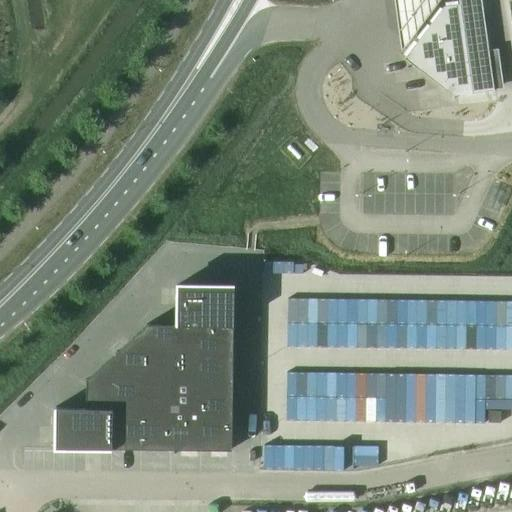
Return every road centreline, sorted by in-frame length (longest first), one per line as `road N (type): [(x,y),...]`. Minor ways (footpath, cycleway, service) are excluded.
road 1 (residential): [(45,485),(4,479),(4,435),(173,258),(241,259),(240,485)]
road 2 (primary): [(0,309),(90,216),(199,72)]
road 3 (unclassified): [(240,485),(354,489),(511,459)]
road 4 (unclassified): [(45,485),(240,485)]
road 5 (primary): [(199,72),(262,25),(333,25)]
